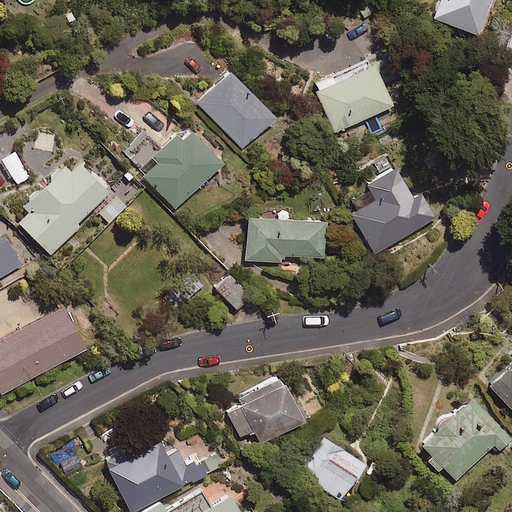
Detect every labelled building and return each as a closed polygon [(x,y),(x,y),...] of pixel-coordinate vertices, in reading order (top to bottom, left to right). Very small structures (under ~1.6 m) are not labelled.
[(434,0),(430,11),(478,31),(490,0),(434,0)] [(511,47),(511,15),(503,45),(511,47)] [(396,53),(385,58),(381,50),(310,83),(333,131),(393,103),(384,83),(405,73),(396,53)] [(275,112),(229,66),(195,99),(240,146),(275,112)] [(174,128),(151,151),(157,156),(140,173),(173,206),(223,156),(192,125),(181,136),(174,128)] [(107,188),(77,158),(68,167),(62,161),(22,200),(29,207),(17,219),(50,252),(78,224),(75,220),(107,188)] [(363,178),(370,190),(351,202),(354,206),(348,210),(374,252),(435,215),(417,186),(410,190),(392,160),(363,178)] [(324,214),(246,213),(245,258),(284,259),(285,251),(323,252),(324,214)] [(0,237),(0,274),(20,263),(3,235),(0,237)] [(249,292),(227,267),(211,281),(234,306),(249,292)] [(202,284),(189,271),(162,296),(174,310),(202,284)] [(61,299),(0,331),(0,390),(85,346),(61,299)] [(511,357),(488,380),(511,405),(511,357)] [(253,428),(259,440),(302,417),(281,376),(220,408),(236,437),(253,428)] [(429,451),(423,457),(436,470),(442,464),(455,478),(492,442),(498,447),(510,435),(468,391),(418,439),(429,451)] [(321,431),(294,467),(339,499),(365,462),(321,431)] [(127,508),(190,477),(191,479),(224,463),(214,444),(184,459),(176,442),(163,449),(157,435),(104,462),(127,508)] [(387,463),(375,456),(366,474),(378,480),(387,463)] [(240,511),(227,490),(205,504),(197,491),(166,511),(158,499),(136,511),(240,511)]
